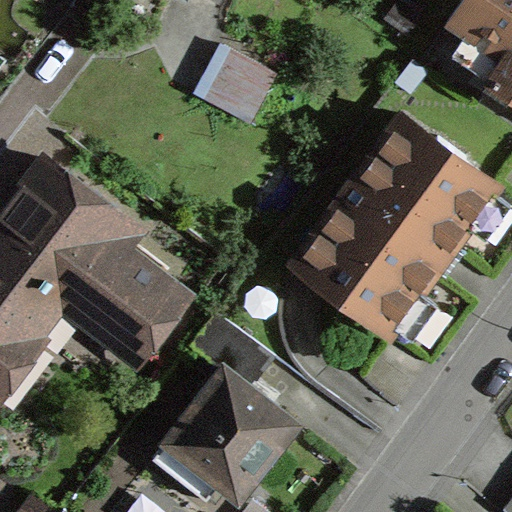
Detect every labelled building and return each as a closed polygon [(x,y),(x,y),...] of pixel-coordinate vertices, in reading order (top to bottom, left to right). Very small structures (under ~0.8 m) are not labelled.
[(417,0),(398,0),(387,15),(408,30),(425,6),(417,0)] [(511,0),(461,0),(447,22),(451,25),(454,21),(506,56),(489,80),(511,95),(511,0)] [(336,29),(347,16),(329,1),(311,23),(329,37),(336,29)] [(382,36),(350,11),(347,16),(336,29),(368,54),(382,36)] [(225,41),(197,91),(250,120),(278,71),(225,41)] [(437,136),(404,113),(359,175),(356,173),(339,196),(341,198),(296,260),(329,284),(327,287),(355,307),(357,305),(389,328),(434,266),(438,269),(456,244),(452,242),(497,180),(465,157),(467,154),(438,133),(437,136)] [(0,379),(63,298),(128,348),(175,286),(124,246),(139,226),(49,157),(0,220),(0,379)] [(249,382),(277,353),(216,308),(190,342),(223,367),(225,364),(249,382)] [(239,492),(296,420),(249,382),(225,364),(223,367),(153,455),(206,496),(221,478),(239,492)] [(59,511),(35,493),(19,511),(59,511)]
